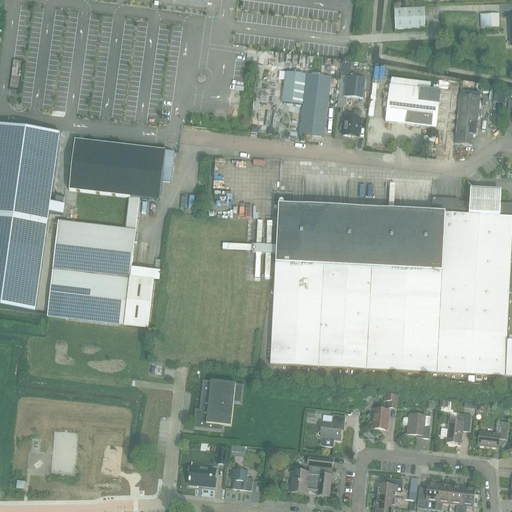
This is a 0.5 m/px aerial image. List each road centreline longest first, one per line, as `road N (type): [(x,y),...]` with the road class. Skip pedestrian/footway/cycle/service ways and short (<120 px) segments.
road 1 (unclassified): [(511,144),(463,171),(191,139)]
road 2 (residential): [(493,511),(489,466),(374,454),(364,460),(356,511)]
road 3 (residential): [(166,505),(182,370)]
